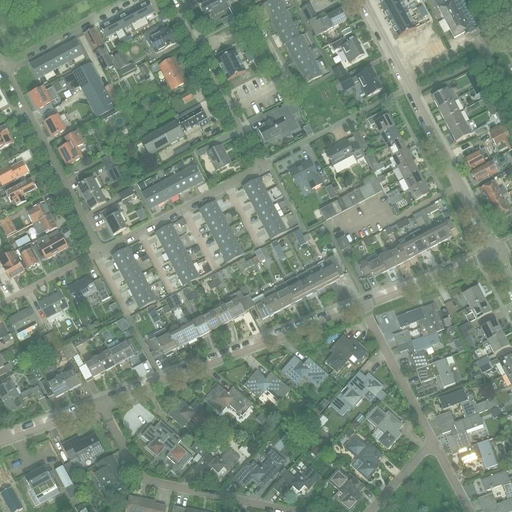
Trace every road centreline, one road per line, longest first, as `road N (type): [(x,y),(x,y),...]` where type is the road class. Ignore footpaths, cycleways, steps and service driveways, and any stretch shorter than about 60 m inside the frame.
road 1 (residential): [(493,252),(361,0)]
road 2 (unclassified): [(102,404),(363,305)]
road 3 (residential): [(292,511),(147,480),(102,404)]
road 4 (residential): [(94,252),(0,69)]
road 5 (residential): [(432,441),(363,305)]
road 6 (unclassified): [(363,305),(493,252)]
road 7 (residential): [(0,64),(124,0)]
road 8 (residential): [(227,113),(167,0)]
